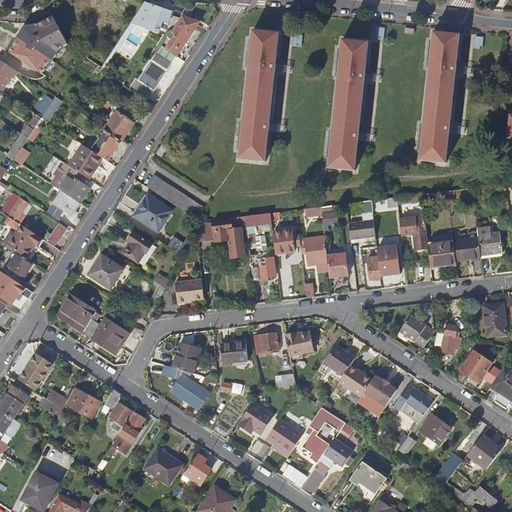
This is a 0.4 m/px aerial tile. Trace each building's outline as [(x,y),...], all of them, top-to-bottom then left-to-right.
[(167,29),(171,32),(181,17),(180,17),(181,14),(174,11),(173,14),(144,4),(132,23),(159,32),(165,21),(170,24),(167,29)] [(166,70),(175,56),(177,57),(198,26),(197,22),(181,17),(171,32),(152,61),(166,70)] [(19,37),(10,52),(44,75),(70,35),(47,20),(42,28),(37,25),(26,42),(19,37)] [(240,159),(267,162),(270,131),(278,132),(279,124),(271,124),(276,72),(284,73),(285,65),(276,64),(279,34),(253,31),(240,159)] [(420,160),(447,163),(450,132),(458,133),(459,126),(451,125),(456,73),(464,74),(465,67),(457,66),(460,35),(434,33),(420,160)] [(330,167),(356,170),(359,139),(367,140),(368,133),(360,132),(365,80),(373,81),(374,74),(366,73),(369,42),(342,39),(330,167)] [(13,80),(18,73),(0,60),(0,91),(2,92),(11,79),(13,80)] [(168,71),(166,70),(152,61),(142,76),(139,81),(155,91),(168,71)] [(150,98),(155,91),(139,81),(142,76),(139,74),(131,85),(150,98)] [(50,108),(56,112),(62,102),(56,98),(50,108)] [(48,123),(56,112),(50,108),(42,119),(48,123)] [(106,130),(122,140),(133,124),(117,113),(106,130)] [(36,115),(35,118),(30,125),(32,127),(31,129),(27,127),(22,136),(28,140),(31,136),(42,119),(36,115)] [(91,151),(102,158),(108,162),(121,141),(105,130),(91,151)] [(22,136),(8,156),(15,161),(28,140),(22,136)] [(69,167),(80,174),(90,181),(96,172),(94,171),(102,158),(91,151),(83,146),(69,167)] [(70,176),(60,191),(62,192),(81,205),(91,189),(76,180),(80,174),(69,167),(66,165),(62,171),(70,176)] [(205,209),(155,176),(148,187),(198,220),(205,209)] [(423,198),(423,202),(450,198),(448,190),(422,193),(423,198)] [(80,206),(81,205),(62,192),(53,205),(72,217),(80,206)] [(423,198),(422,193),(396,197),(398,201),(423,198)] [(151,194),(138,212),(137,214),(147,222),(161,230),(167,221),(170,217),(175,210),(151,194)] [(15,195),(11,200),(16,204),(20,198),(15,195)] [(28,203),(20,198),(16,204),(11,200),(4,210),(21,222),(23,220),(19,217),(28,203)] [(271,213),(272,221),(281,220),(279,211),(271,213)] [(337,211),(322,213),(322,214),(324,223),(330,222),(338,221),(337,211)] [(246,221),(246,222),(247,226),(272,222),(272,221),(271,213),(245,216),(246,221)] [(417,250),(429,248),(429,246),(425,216),(407,218),(407,219),(400,220),(402,235),(414,233),(417,250)] [(349,224),(351,239),(376,236),(374,220),(349,224)] [(199,224),(195,231),(197,241),(209,240),(209,239),(215,238),(216,241),(230,240),(232,258),(246,256),(242,227),(233,228),(232,223),(232,221),(199,224)] [(67,228),(60,224),(48,241),(55,246),(67,228)] [(37,245),(41,238),(22,226),(8,246),(19,253),(26,258),(35,244),(37,245)] [(274,232),(276,254),(295,252),(293,230),(274,232)] [(127,252),(147,265),(159,246),(136,231),(131,240),(133,241),(127,252)] [(479,238),(482,255),(503,253),(500,231),(479,234),(479,238)] [(310,247),(312,266),(329,265),(327,255),(325,236),(306,239),(307,248),(310,247)] [(455,242),(457,261),(482,258),(482,255),(479,238),(455,241),(455,242)] [(172,246),(183,254),(188,246),(178,239),(172,246)] [(429,248),(431,266),(457,263),(457,261),(455,242),(429,246),(429,248)] [(381,268),(382,275),(401,272),(398,245),(378,247),(379,252),(381,268)] [(4,257),(10,261),(14,253),(9,250),(4,257)] [(368,254),(370,270),(381,268),(379,252),(368,254)] [(21,284),(34,263),(26,258),(19,253),(5,274),(21,284)] [(327,255),(329,265),(330,276),(349,274),(346,253),(327,255)] [(93,275),(113,288),(126,268),(106,255),(93,275)] [(253,279),(276,276),(274,258),(270,259),(262,260),(258,260),(257,258),(251,259),(253,279)] [(166,286),(170,279),(159,274),(156,280),(166,286)] [(204,299),(202,279),(175,282),(178,303),(186,302),(186,301),(204,299)] [(15,281),(3,297),(14,304),(17,298),(20,300),(24,295),(30,300),(34,293),(21,284),(15,281)] [(58,316),(83,332),(96,311),(71,296),(58,316)] [(485,305),(489,336),(508,333),(504,303),(485,305)] [(411,314),(401,330),(425,346),(435,330),(411,314)] [(94,339),(117,354),(130,333),(106,318),(94,339)] [(443,350),(443,351),(454,353),(455,348),(461,349),(468,339),(469,339),(467,328),(449,324),(446,335),(441,334),(438,349),(443,350)] [(92,328),(87,335),(91,337),(96,330),(92,328)] [(285,336),(290,355),(315,349),(310,330),(296,333),(296,331),(287,334),(287,335),(285,336)] [(276,333),(255,336),(257,354),(279,352),(276,333)] [(246,342),(221,344),(223,364),(248,361),(246,342)] [(180,344),(174,368),(192,374),(193,374),(200,349),(180,344)] [(324,362),(326,364),(323,369),(339,381),(350,365),(355,357),(337,345),(324,362)] [(474,351),(460,371),(478,383),(492,362),(474,351)] [(37,354),(19,380),(35,391),(53,365),(37,354)] [(435,366),(445,373),(449,367),(437,362),(435,366)] [(511,369),(504,364),(491,385),(511,399),(511,369)] [(364,392),(372,380),(350,365),(339,381),(360,396),(364,392)] [(171,367),(170,375),(180,378),(182,375),(190,380),(192,374),(174,368),(171,367)] [(385,405),(396,390),(387,383),(384,381),(385,379),(376,373),(372,380),(364,392),(360,396),(359,399),(380,413),(385,405)] [(283,376),(287,390),(297,391),(298,391),(294,374),(283,376)] [(180,378),(172,391),(195,407),(206,391),(190,380),(182,375),(180,378)] [(211,375),(209,381),(217,383),(219,377),(211,375)] [(251,386),(233,383),(233,385),(223,383),(222,390),(231,392),(231,391),(250,394),(251,386)] [(399,409),(400,410),(417,423),(433,402),(415,388),(415,389),(409,384),(394,405),(399,409)] [(14,387),(0,407),(0,409),(15,419),(29,397),(14,387)] [(100,402),(75,389),(68,401),(66,405),(74,409),(73,411),(79,414),(80,412),(92,418),(100,402)] [(113,389),(105,406),(111,409),(121,394),(113,389)] [(66,405),(68,401),(59,395),(54,392),(49,400),(64,410),(66,405)] [(59,418),(64,410),(49,400),(46,398),(42,405),(52,412),(51,413),(59,418)] [(253,402),(238,425),(248,432),(250,428),(267,439),(279,420),(253,402)] [(119,404),(110,418),(123,426),(132,413),(119,404)] [(326,422),(340,431),(346,423),(321,407),(306,429),(312,432),(304,444),(314,451),(312,455),(320,461),(325,453),(332,442),(318,433),(326,422)] [(0,409),(0,431),(5,434),(6,432),(14,437),(23,425),(15,419),(0,409)] [(136,431),(144,419),(135,413),(120,435),(118,437),(113,446),(125,454),(139,434),(136,431)] [(431,414),(420,430),(428,436),(436,442),(439,444),(450,428),(431,414)] [(279,420),(267,439),(280,447),(277,451),(287,457),(303,435),(279,420)] [(402,431),(396,440),(401,444),(408,435),(402,431)] [(401,444),(398,448),(405,453),(414,440),(408,435),(401,444)] [(481,435),(467,453),(468,454),(482,436),(481,435)] [(425,439),(434,445),(436,442),(428,436),(425,439)] [(482,436),(468,454),(486,467),(499,450),(482,436)] [(0,438),(0,449),(5,453),(10,445),(0,438)] [(332,442),(325,453),(343,465),(353,451),(335,438),(332,442)] [(145,469),(168,484),(181,465),(158,449),(145,469)] [(452,453),(432,479),(443,487),(447,481),(463,461),(452,453)] [(191,464),(184,475),(200,485),(211,469),(203,464),(206,460),(199,455),(192,465),(191,464)] [(389,476),(364,460),(351,479),(360,485),(363,481),(379,491),(389,476)] [(316,469),(302,489),(310,495),(325,475),(316,469)] [(37,474),(24,500),(44,509),(57,485),(37,474)] [(443,487),(466,502),(470,498),(447,481),(443,487)] [(174,490),(181,496),(184,491),(177,486),(174,490)] [(476,496),(482,501),(481,503),(484,505),(485,503),(491,508),(497,500),(480,486),(473,494),(476,496)] [(215,487),(199,511),(200,511),(228,511),(236,501),(215,487)] [(197,488),(190,500),(195,503),(203,492),(197,488)] [(120,506),(116,511),(126,511),(131,507),(117,498),(103,489),(100,494),(120,506)] [(60,493),(49,511),(62,511),(64,508),(72,511),(87,511),(92,505),(83,500),(81,504),(60,493)] [(396,511),(381,502),(373,511),(396,511)]
